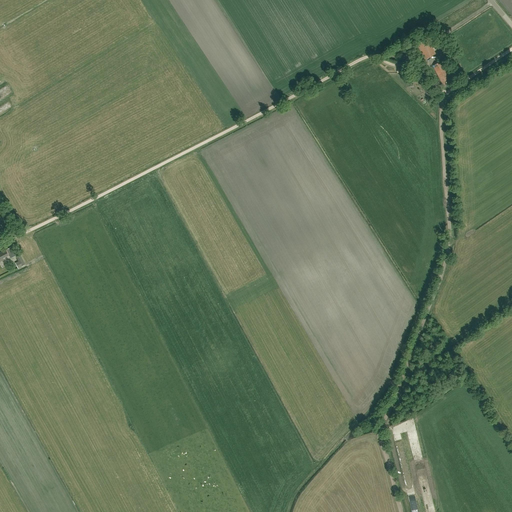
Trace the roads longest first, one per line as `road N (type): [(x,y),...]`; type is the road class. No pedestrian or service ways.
road 1 (track): [(0,246),(359,59),(424,63),(443,93)]
road 2 (track): [(443,93),(448,246),(403,372)]
road 3 (track): [(403,372),(380,434),(399,511)]
